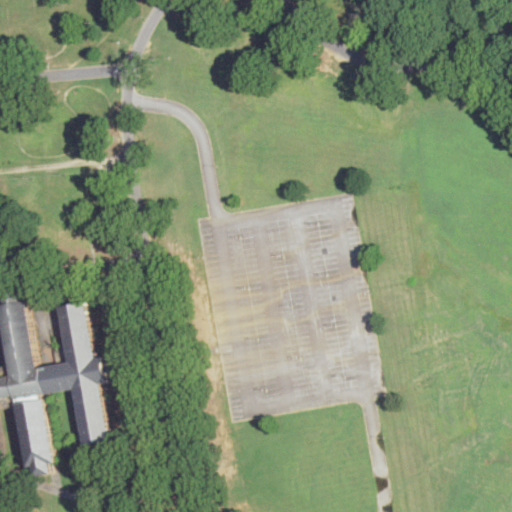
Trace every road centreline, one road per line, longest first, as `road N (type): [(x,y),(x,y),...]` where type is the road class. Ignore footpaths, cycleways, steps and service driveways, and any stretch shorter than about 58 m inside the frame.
road 1 (residential): [(166,0),(131,68),(128,114),(189,511)]
road 2 (residential): [(511,83),(480,58),(396,66),(363,58),(319,34),(284,0)]
road 3 (residential): [(131,68),(0,78)]
